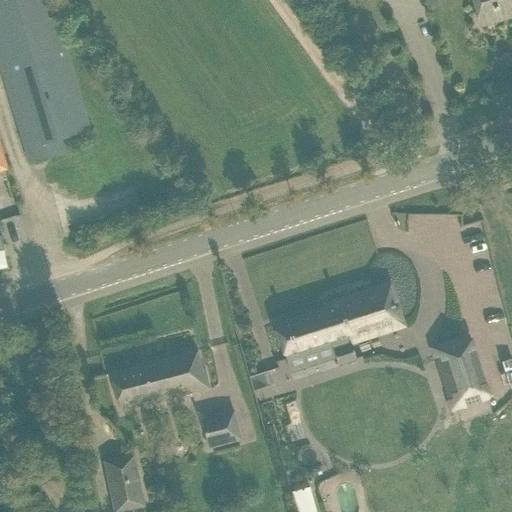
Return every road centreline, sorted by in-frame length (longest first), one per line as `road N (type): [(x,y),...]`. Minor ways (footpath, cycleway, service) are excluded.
road 1 (tertiary): [(511,142),(0,305)]
road 2 (track): [(387,158),(277,0)]
